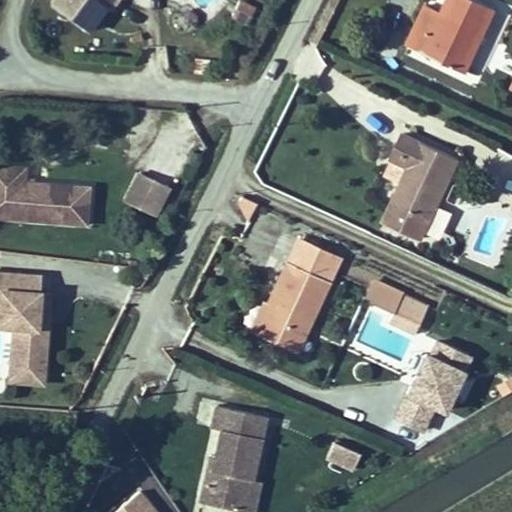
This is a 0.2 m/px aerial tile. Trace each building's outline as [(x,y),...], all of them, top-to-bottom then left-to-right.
[(248,20),(254,3),(246,0),(238,0),(233,15),(248,20)] [(491,8),(473,0),(442,0),(436,15),(440,17),(434,32),(470,50),(491,8)] [(434,32),(440,17),(436,15),(421,8),(414,22),(434,32)] [(402,47),(418,54),(426,36),(431,38),(434,32),(414,22),(402,47)] [(431,38),(426,36),(418,54),(459,72),(470,50),(434,32),(431,38)] [(396,134),(388,150),(405,158),(400,169),(385,204),(398,210),(389,228),(415,240),(454,160),(396,134)] [(383,161),(400,169),(405,158),(388,150),(383,161)] [(0,209),(86,213),(88,178),(40,176),(41,159),(3,158),(0,209)] [(136,167),(121,198),(155,214),(170,183),(136,167)] [(186,176),(171,203),(185,210),(199,183),(186,176)] [(106,178),(88,178),(86,213),(104,213),(106,178)] [(241,193),(235,210),(250,216),(256,199),(241,193)] [(376,222),(389,228),(398,210),(385,204),(376,222)] [(439,205),(426,232),(438,238),(451,210),(439,205)] [(6,263),(5,280),(61,282),(61,266),(6,263)] [(283,263),(262,305),(267,308),(254,336),(292,354),(326,283),(283,263)] [(61,282),(5,280),(4,314),(37,316),(35,356),(68,357),(69,317),(59,316),(61,282)] [(71,283),(61,282),(59,316),(69,317),(71,283)] [(417,323),(422,312),(397,301),(400,294),(373,282),(364,299),(392,312),(417,323)] [(400,294),(397,301),(422,312),(425,306),(400,294)] [(243,332),(254,336),(267,308),(262,305),(257,303),(243,332)] [(392,312),(388,323),(413,333),(417,323),(392,312)] [(430,431),(470,351),(432,332),(393,413),(430,431)] [(68,357),(35,356),(34,371),(67,372),(68,357)] [(191,500),(236,511),(245,481),(262,418),(212,405),(206,427),(217,429),(206,469),(200,467),(191,500)] [(331,439),(325,460),(355,468),(361,447),(331,439)] [(247,511),(254,483),(245,481),(236,511),(247,511)] [(161,511),(140,484),(104,511),(161,511)]
